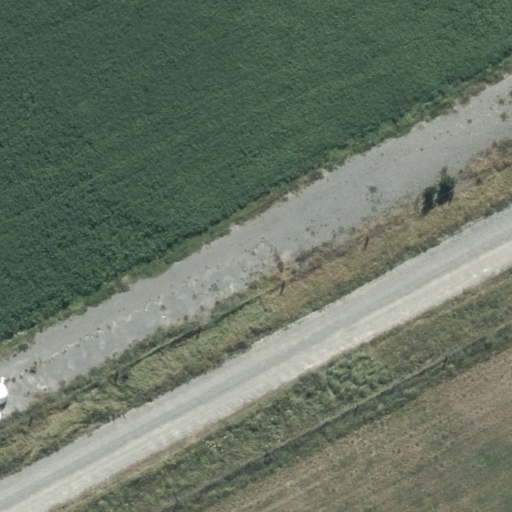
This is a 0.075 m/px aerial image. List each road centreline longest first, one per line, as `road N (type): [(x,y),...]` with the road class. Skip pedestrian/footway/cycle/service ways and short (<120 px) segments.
road 1 (unclassified): [(0,378),(511,103)]
road 2 (unclassified): [(2,511),(511,239)]
